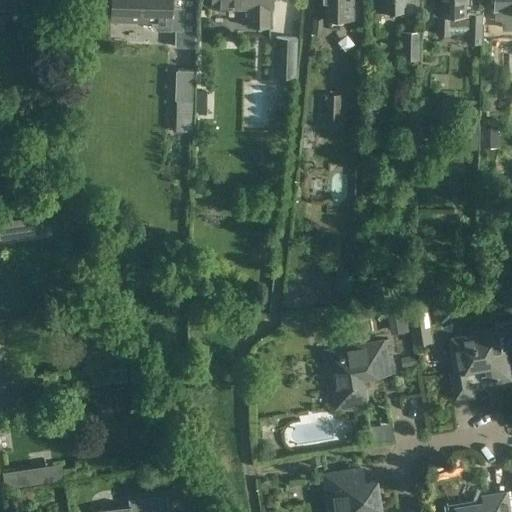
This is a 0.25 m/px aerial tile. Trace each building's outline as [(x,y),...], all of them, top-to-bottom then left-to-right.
[(0,0),(0,15),(25,11),(23,0),(0,0)] [(112,0),(112,21),(118,22),(130,20),(142,21),(153,22),(153,25),(153,26),(154,27),(155,28),(156,29),(157,30),(158,30),(159,31),(160,31),(175,31),(175,47),(195,47),(196,0),(112,0)] [(270,10),(271,10),(271,0),(211,0),(211,10),(228,10),(228,13),(232,13),(232,10),(248,10),(248,29),(270,29),(270,10)] [(352,21),(352,0),(321,0),(321,6),(326,6),(326,21),(352,21)] [(374,0),(374,13),(404,13),(404,1),(403,0),(374,0)] [(432,0),(432,17),(436,17),(436,35),(451,36),(451,32),(467,32),(467,44),(483,44),(483,13),(464,13),(463,0),(432,0)] [(503,29),(511,28),(511,0),(494,0),(495,21),(503,21),(503,29)] [(419,32),(400,31),(400,60),(419,60),(419,32)] [(296,79),(297,37),(275,36),(274,78),(296,79)] [(193,131),(193,69),(176,69),(176,131),(193,131)] [(340,122),(341,96),(327,95),(325,121),(340,122)] [(479,117),(459,116),(457,150),(476,152),(479,117)] [(498,146),(499,121),(482,121),(481,146),(498,146)] [(42,216),(23,219),(26,237),(45,234),(42,216)] [(321,250),(329,238),(313,227),(304,238),(321,250)] [(457,307),(455,297),(442,298),(444,309),(457,307)] [(405,304),(386,307),(391,335),(409,332),(405,304)] [(434,342),(427,305),(408,308),(414,346),(434,342)] [(470,331),(470,334),(447,338),(453,372),(448,372),(453,402),(475,398),(472,383),(481,382),(482,385),(504,382),(510,375),(506,350),(511,348),(511,321),(494,324),(495,327),(470,331)] [(323,354),(326,372),(330,372),(336,410),(366,405),(362,381),(395,376),(389,342),(323,354)] [(89,363),(92,384),(128,379),(126,367),(110,369),(109,360),(89,363)] [(135,390),(143,403),(150,399),(143,385),(135,390)] [(323,465),(321,455),(308,457),(310,467),(323,465)] [(330,511),(379,511),(375,483),(363,484),(361,471),(325,477),(330,511)] [(511,511),(509,494),(484,498),(485,505),(452,510),(451,511),(511,511)] [(169,511),(167,496),(129,501),(130,508),(102,511),(169,511)]
